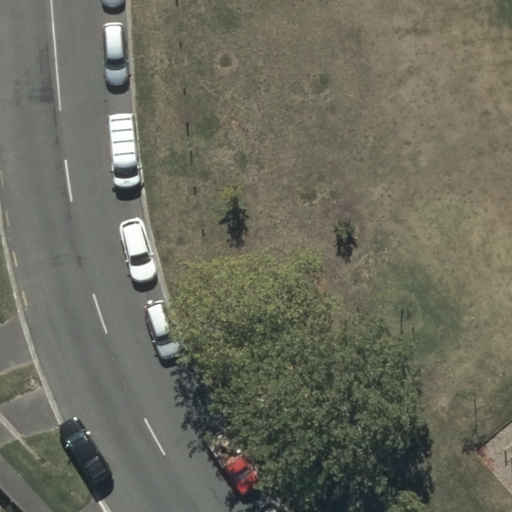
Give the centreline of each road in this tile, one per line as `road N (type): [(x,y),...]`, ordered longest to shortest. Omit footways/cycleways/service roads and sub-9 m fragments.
road 1 (tertiary): [(66,163),(89,270),(120,358),(198,511)]
road 2 (tertiary): [(55,0),(66,163)]
